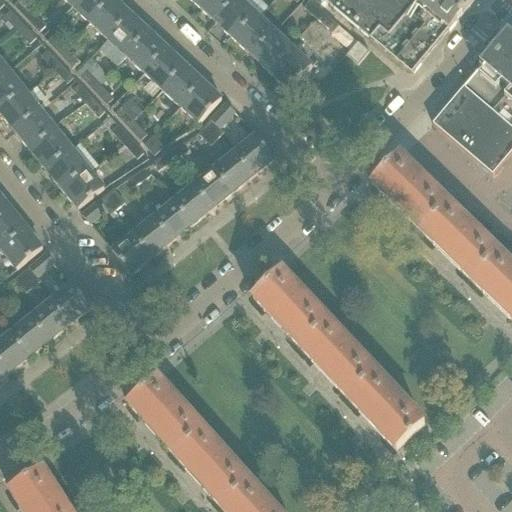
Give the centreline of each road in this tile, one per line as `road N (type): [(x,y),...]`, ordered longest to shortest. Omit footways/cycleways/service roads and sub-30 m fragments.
road 1 (residential): [(337,187),(134,0)]
road 2 (residential): [(337,187),(507,0)]
road 3 (residential): [(153,351),(337,187)]
road 4 (residential): [(0,165),(153,351)]
road 5 (residential): [(0,461),(153,351)]
